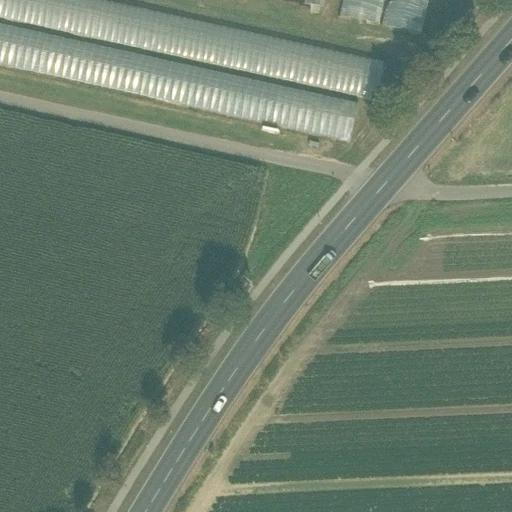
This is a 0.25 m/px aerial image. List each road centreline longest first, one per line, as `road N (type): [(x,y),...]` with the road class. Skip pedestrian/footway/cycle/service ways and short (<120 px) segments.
road 1 (primary): [(145,511),(291,293),(511,38)]
road 2 (track): [(0,97),(383,185)]
road 3 (track): [(511,194),(430,197),(383,185)]
